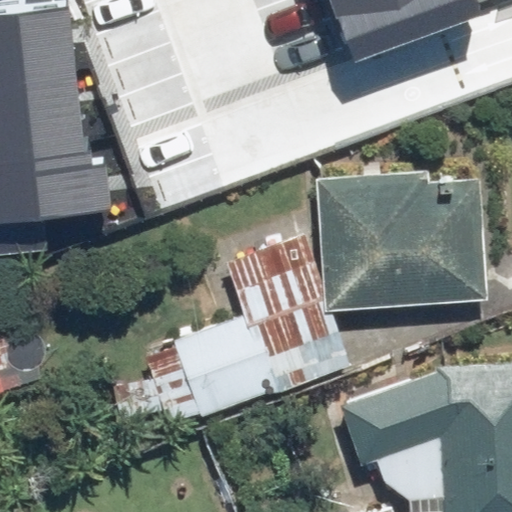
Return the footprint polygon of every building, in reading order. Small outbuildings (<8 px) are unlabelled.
[(476,0),(334,0),(359,61),(481,12),(476,0)] [(0,252),(47,248),(44,219),(117,212),(112,161),(88,164),(72,2),(0,9),(0,252)] [(231,96),(219,37),(179,45),(191,104),(231,96)] [(322,170),(325,270),(322,271),(302,215),(226,243),(250,308),(144,346),(154,375),(115,373),(113,405),(160,407),(160,392),(172,424),(353,358),(332,300),(487,295),(484,178),(427,180),(427,166),(322,170)] [(0,373),(34,359),(14,313),(0,319),(0,373)] [(446,491),(445,511),(511,511),(511,354),(446,357),(342,402),(362,455),(378,451),(385,473),(409,491),(446,491)] [(393,511),(390,502),(365,511),(393,511)]
